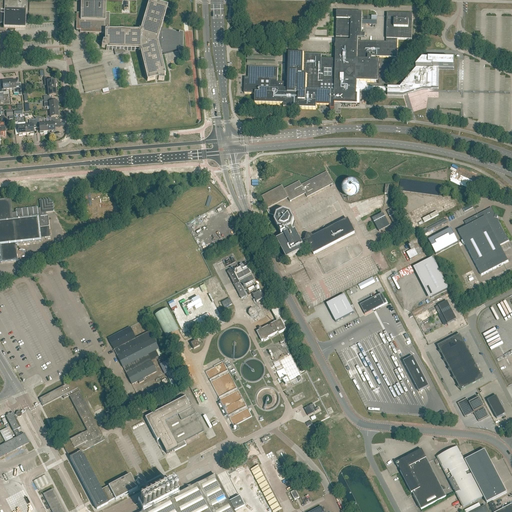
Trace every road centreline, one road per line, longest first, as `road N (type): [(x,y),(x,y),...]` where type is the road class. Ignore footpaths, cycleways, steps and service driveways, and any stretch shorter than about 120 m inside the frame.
road 1 (secondary): [(511,155),(389,129),(229,139)]
road 2 (secondary): [(231,151),(367,141),(495,167)]
road 3 (tertiary): [(368,427),(350,416),(244,212)]
road 4 (secondary): [(0,171),(222,152)]
road 5 (secondary): [(220,140),(0,159)]
road 6 (residential): [(0,68),(61,65),(69,134),(61,145),(0,150)]
road 7 (unclassified): [(461,434),(390,289)]
road 8 (unclassified): [(511,291),(476,311),(472,323),(511,403)]
road 9 (tertiary): [(204,0),(220,140)]
road 10 (tertiary): [(229,139),(216,0)]
